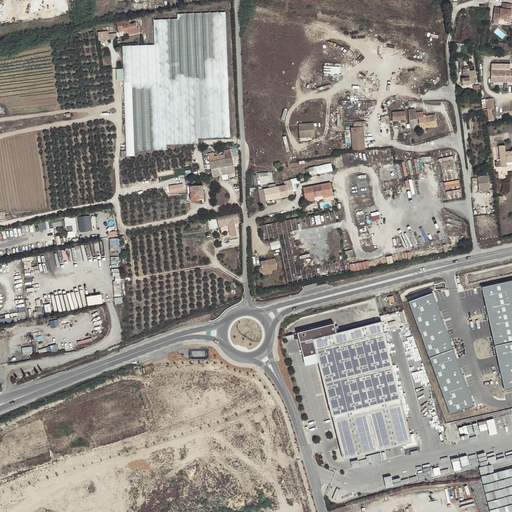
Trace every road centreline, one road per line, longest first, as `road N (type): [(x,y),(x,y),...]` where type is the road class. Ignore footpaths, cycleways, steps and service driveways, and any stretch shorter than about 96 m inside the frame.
road 1 (residential): [(238,0),(252,310)]
road 2 (residential): [(488,1),(458,4),(447,52),(476,259)]
road 3 (secondary): [(230,319),(0,400)]
road 4 (secondary): [(0,408),(186,337),(226,342)]
road 5 (secondary): [(463,262),(260,312)]
road 6 (secondary): [(272,327),(301,306),(463,262)]
road 7 (unknown): [(390,210),(390,236),(367,253),(336,177)]
road 8 (unknown): [(436,457),(405,338)]
road 9 (unclassified): [(323,511),(286,395)]
